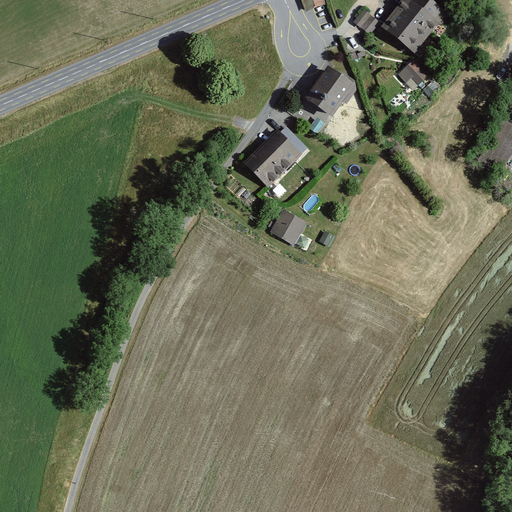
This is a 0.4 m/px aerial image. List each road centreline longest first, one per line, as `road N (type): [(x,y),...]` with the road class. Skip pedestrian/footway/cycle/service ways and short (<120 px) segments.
road 1 (unclassified): [(291,66),(156,266),(65,511)]
road 2 (secondary): [(0,106),(245,0)]
